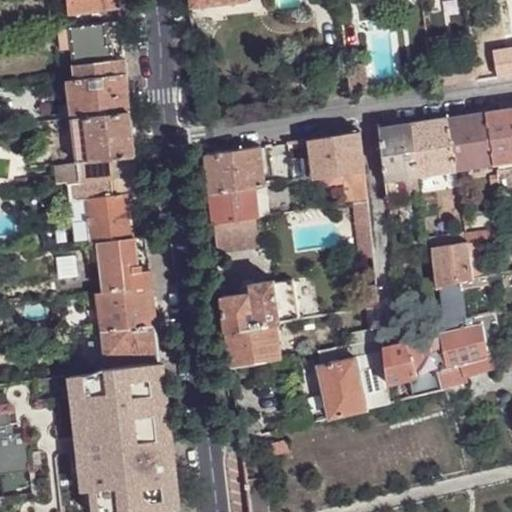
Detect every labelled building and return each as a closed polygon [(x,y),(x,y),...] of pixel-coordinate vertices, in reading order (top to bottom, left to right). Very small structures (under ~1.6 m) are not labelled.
[(118,7),(117,0),(68,0),(70,13),(118,7)] [(340,12),(341,21),(349,20),(347,11),(340,12)] [(120,20),(119,13),(85,18),(86,25),(105,23),(120,20)] [(107,46),(105,23),(86,25),(70,27),(76,80),(126,74),(124,59),(113,61),(111,45),(107,46)] [(431,87),(473,80),(469,56),(429,62),(431,87)] [(351,99),(365,97),(361,73),(347,74),(351,99)] [(131,112),(126,74),(76,80),(67,81),(72,119),(131,112)] [(511,107),(487,111),(495,164),(511,161),(511,107)] [(487,111),(447,117),(455,170),(495,164),(487,111)] [(138,174),(131,112),(72,119),(48,122),(56,184),(113,177),(138,174)] [(447,117),(410,123),(418,176),(428,174),(455,170),(447,117)] [(379,128),(385,181),(398,178),(418,176),(410,123),(379,128)] [(308,138),(312,178),(341,173),(363,170),(359,131),(308,138)] [(272,144),(277,183),(292,181),(288,142),(272,144)] [(205,154),(209,193),(254,186),(263,185),(260,145),(205,154)] [(341,173),(344,203),(355,201),(367,200),(363,170),(341,173)] [(457,183),(455,170),(428,174),(429,187),(457,183)] [(141,193),(138,174),(113,177),(115,195),(128,193),(129,194),(141,193)] [(420,192),(418,176),(398,178),(399,195),(420,192)] [(385,181),(387,197),(399,195),(398,178),(385,181)] [(209,193),(213,223),(247,217),(254,217),(257,216),(254,186),(209,193)] [(85,199),(90,243),(99,243),(134,238),(129,194),(128,193),(115,195),(85,199)] [(355,201),(353,202),(355,220),(369,218),(367,200),(355,201)] [(213,223),(215,245),(216,253),(258,247),(254,217),(247,217),(213,223)] [(369,218),(355,220),(359,256),(373,254),(372,254),(369,218)] [(505,226),(465,233),(467,242),(478,240),(498,238),(507,236),(505,226)] [(465,233),(427,239),(428,249),(434,248),(467,242),(465,233)] [(152,288),(150,271),(135,272),(133,259),(137,259),(134,238),(99,243),(101,263),(103,279),(105,294),(152,288)] [(498,238),(478,240),(480,253),(492,252),(492,248),(499,247),(498,238)] [(393,244),(394,254),(428,249),(427,239),(393,244)] [(478,240),(467,242),(472,278),(484,276),(481,261),(480,253),(478,240)] [(428,327),(430,334),(444,331),(480,323),(488,357),(498,354),(503,353),(495,310),(467,317),(462,290),(490,285),(489,276),(484,276),(472,278),(467,242),(434,248),(444,323),(428,327)] [(90,243),(89,243),(92,263),(96,263),(101,263),(99,243),(90,243)] [(481,261),(484,276),(489,276),(501,273),(499,259),(492,261),(492,260),(481,261)] [(221,295),(225,331),(275,322),(280,322),(274,282),(273,279),(249,283),(250,286),(239,287),(237,289),(238,293),(221,295)] [(274,282),(280,322),(295,319),(298,319),(292,279),(274,282)] [(363,286),(365,307),(366,307),(378,305),(376,284),(363,286)] [(156,326),(152,288),(105,294),(97,294),(101,333),(156,326)] [(366,307),(370,341),(382,338),(378,305),(366,307)] [(225,331),(229,367),(280,357),(275,322),(225,331)] [(434,355),(437,370),(461,364),(488,357),(480,323),(444,331),(430,334),(428,335),(434,355)] [(161,363),(156,326),(101,333),(106,369),(103,369),(93,373),(78,375),(81,397),(88,396),(91,414),(84,415),(86,432),(88,451),(93,490),(87,490),(89,511),(157,511),(179,509),(161,363)] [(437,370),(434,355),(428,335),(404,341),(383,346),(382,346),(382,354),(386,384),(406,379),(411,398),(444,390),(443,388),(437,370)] [(370,341),(317,350),(321,364),(354,355),(355,358),(369,354),(369,356),(382,354),(382,346),(383,346),(382,338),(370,341)] [(511,350),(503,353),(498,354),(501,365),(511,362),(511,350)] [(355,358),(366,409),(374,407),(372,389),(387,387),(386,384),(382,354),(369,356),(369,354),(355,358)] [(488,357),(461,364),(465,377),(502,367),(501,365),(498,354),(488,357)] [(319,364),(330,418),(366,409),(355,358),(354,355),(321,364),(319,364)] [(437,370),(443,388),(466,382),(465,377),(461,364),(437,370)] [(372,389),(374,407),(388,403),(387,387),(372,389)] [(0,473),(31,470),(25,432),(12,434),(7,435),(6,430),(10,424),(8,410),(0,410),(0,473)] [(86,432),(77,432),(80,452),(88,451),(86,432)] [(268,511),(264,478),(244,481),(248,511),(268,511)]
